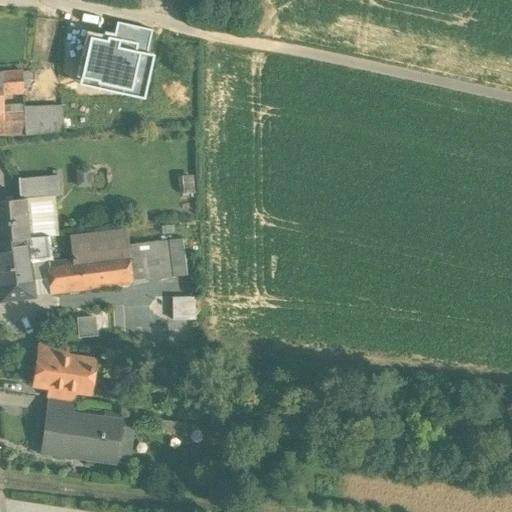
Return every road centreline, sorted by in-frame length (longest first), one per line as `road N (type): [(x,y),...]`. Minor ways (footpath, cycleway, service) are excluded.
road 1 (track): [(215,37),(511,101)]
road 2 (residential): [(0,2),(65,6),(215,37)]
